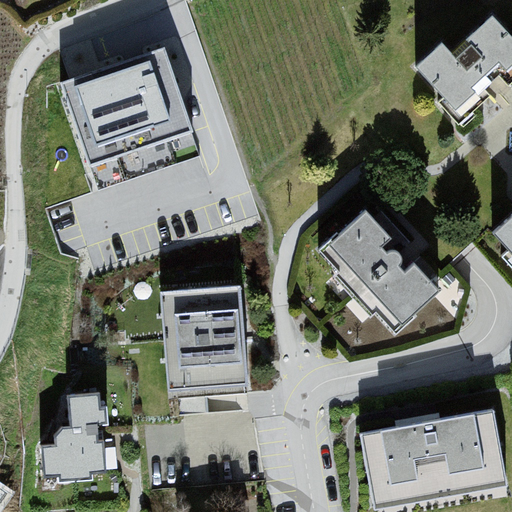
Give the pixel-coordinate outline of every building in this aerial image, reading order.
[(437,41),(409,67),(433,96),(429,102),(455,127),(487,98),(479,90),(492,78),(499,88),(511,76),(511,37),(509,40),(488,15),(447,53),(437,41)] [(163,46),(59,81),(88,165),(191,130),(163,46)] [(511,210),(484,233),(511,266),(511,210)] [(312,251),(387,334),(431,290),(425,285),(433,279),(414,258),(397,272),(393,269),(376,251),(389,243),(358,212),(312,251)] [(243,394),(236,285),(149,289),(158,397),(243,394)] [(93,396),(60,397),(62,428),(56,426),(46,438),(47,446),(37,446),(40,479),(49,484),(86,481),(85,475),(96,475),(95,440),(91,440),(92,427),(103,428),(101,411),(94,404),(93,396)] [(490,408),(360,432),(372,506),(504,482),(490,408)] [(0,496),(8,482),(0,477),(0,496)]
